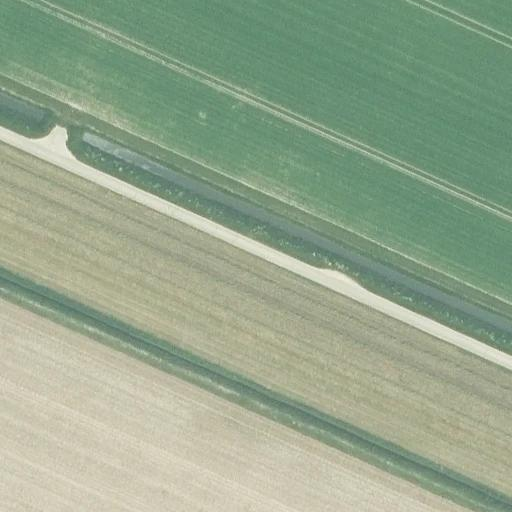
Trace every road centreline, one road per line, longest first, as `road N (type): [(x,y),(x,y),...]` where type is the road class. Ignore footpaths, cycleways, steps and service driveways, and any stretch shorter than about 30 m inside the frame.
road 1 (track): [(511,480),(0,249)]
road 2 (track): [(511,363),(0,133)]
